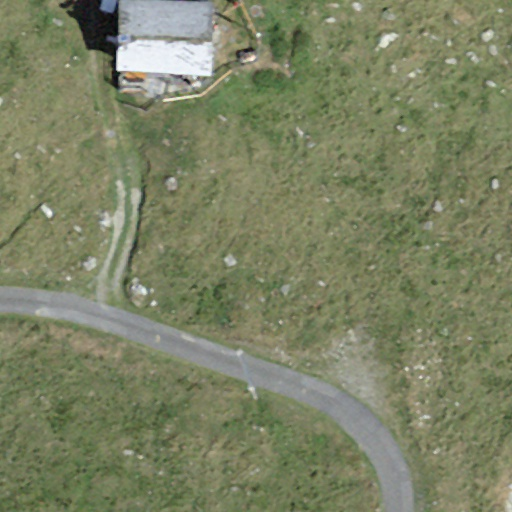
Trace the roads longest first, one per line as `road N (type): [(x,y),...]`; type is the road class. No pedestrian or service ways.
road 1 (unclassified): [(393,511),(386,465),(372,439),(314,397),(91,315),(0,303)]
road 2 (track): [(91,315),(114,270),(125,193),(99,58),(98,0)]
